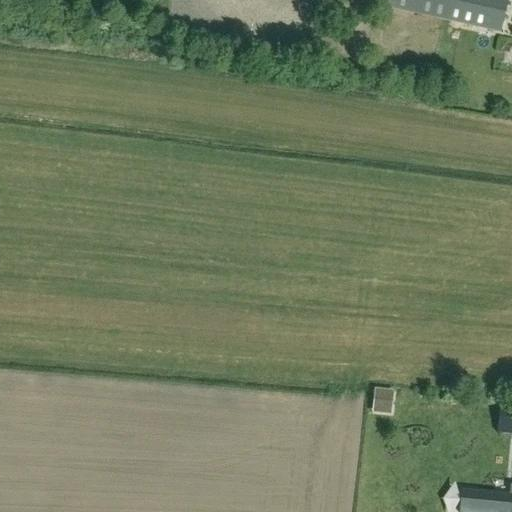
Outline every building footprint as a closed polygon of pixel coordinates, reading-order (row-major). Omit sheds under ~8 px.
[(277,30),(318,17),(319,0),(249,0),(253,0),(258,16),(273,17),(277,30)] [(380,0),(379,6),(500,33),(506,0),(380,0)] [(392,391),(374,390),(374,400),(391,401),(392,391)] [(511,407),(500,406),(497,434),(511,435),(511,407)] [(511,511),(511,486),(496,485),(496,494),(461,490),(459,511),(511,511)]
